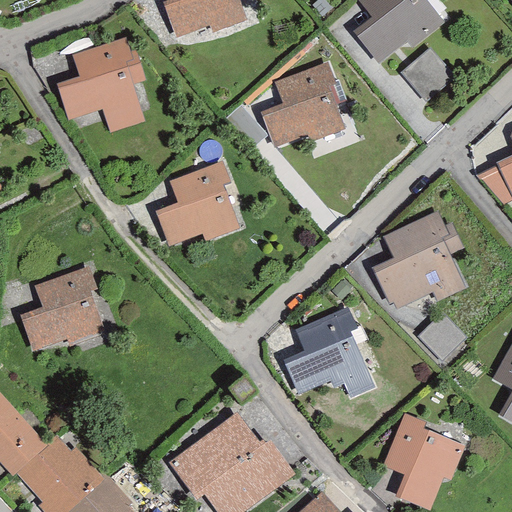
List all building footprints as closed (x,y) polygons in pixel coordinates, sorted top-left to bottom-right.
[(212,26),(238,16),(232,0),(188,0),(189,0),(168,8),(177,31),(210,19),(212,26)] [(410,41),(435,21),(418,0),(365,0),(380,19),(361,35),(376,55),(404,33),(410,41)] [(108,119),(138,108),(130,84),(146,79),(136,50),(128,53),(125,44),(75,61),(83,84),(62,91),(70,113),(103,102),(108,119)] [(427,96),(456,71),(433,44),(403,69),(427,96)] [(313,135),(336,126),(320,85),(329,82),(324,68),(279,85),(287,106),(266,114),(276,140),(310,127),(313,135)] [(511,164),(502,170),(511,190),(511,164)] [(500,199),(511,193),(511,190),(500,165),(479,175),(500,199)] [(206,235),(231,225),(215,182),(224,179),(220,167),(173,185),(181,207),(160,215),(170,241),(203,228),(206,235)] [(441,231),(435,218),(391,238),(400,258),(379,268),(394,300),(431,283),(437,295),(460,285),(444,251),(459,245),(450,227),(441,231)] [(70,342),(99,331),(85,291),(94,288),(88,272),(39,290),(46,310),(24,318),(33,344),(67,332),(70,342)] [(336,381),(360,370),(342,331),(352,326),(346,311),(300,332),(311,355),(288,366),(299,390),(333,374),(336,381)] [(440,361),(466,337),(441,311),(416,336),(440,361)] [(511,356),(499,380),(511,387),(511,410),(509,415),(511,416),(511,356)] [(20,468),(42,448),(0,400),(0,457),(14,473),(20,468)] [(443,484),(459,448),(418,430),(422,423),(408,417),(386,464),(412,476),(403,497),(425,507),(437,481),(443,484)] [(253,450),(231,421),(173,464),(197,496),(205,490),(221,511),(235,511),(283,476),(260,445),(253,450)] [(61,511),(66,508),(99,479),(75,452),(70,456),(53,437),(42,448),(20,468),(49,500),(44,504),(51,511),(61,511)] [(128,511),(99,479),(66,508),(69,511),(128,511)] [(333,511),(321,498),(304,511),(333,511)]
